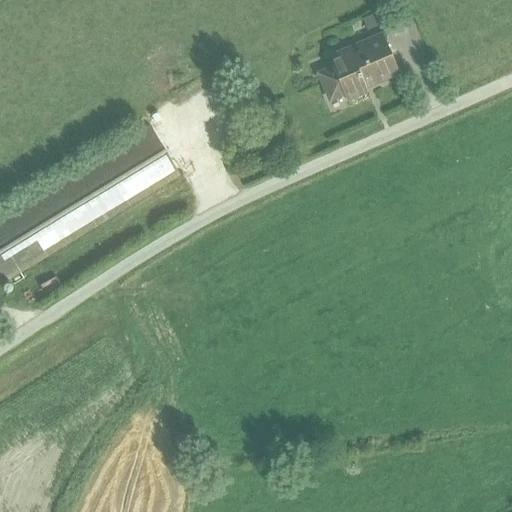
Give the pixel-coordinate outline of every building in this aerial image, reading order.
[(382,9),(362,17),(367,28),(376,25),(378,28),(388,23),(382,9)] [(399,71),(381,31),(327,54),(332,64),(317,70),(330,98),(344,93),(346,98),(367,89),(365,84),(372,80),(373,82),(399,71)] [(144,80),(152,94),(170,83),(162,70),(144,80)] [(150,124),(0,215),(0,279),(7,275),(18,268),(178,170),(150,124)] [(18,268),(7,275),(14,285),(24,279),(18,268)]
